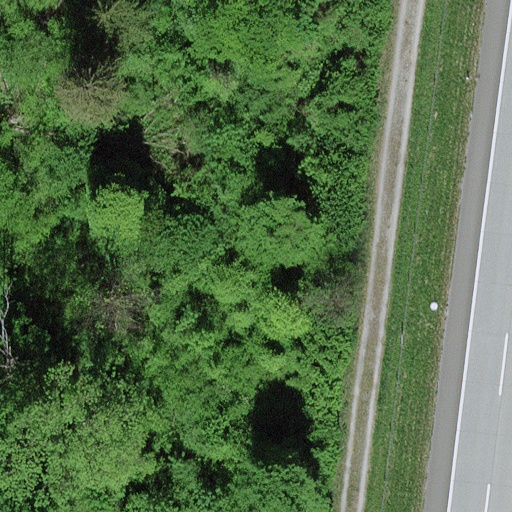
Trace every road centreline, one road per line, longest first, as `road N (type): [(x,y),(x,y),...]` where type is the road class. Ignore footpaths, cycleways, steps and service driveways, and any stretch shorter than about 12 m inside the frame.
road 1 (track): [(414,0),(334,511)]
road 2 (motorway): [(511,334),(488,511)]
